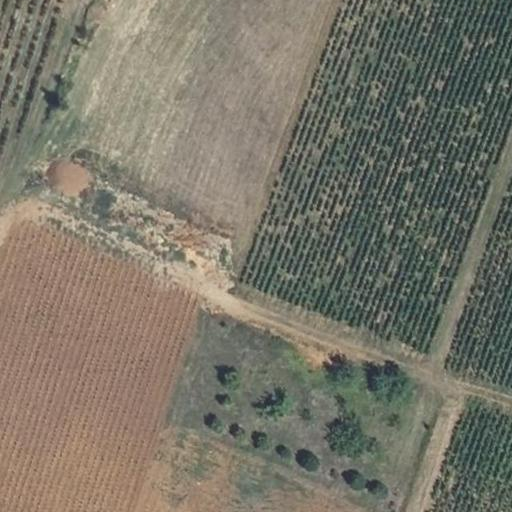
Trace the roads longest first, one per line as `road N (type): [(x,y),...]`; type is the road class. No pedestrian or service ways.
road 1 (track): [(511,400),(453,384),(233,296),(65,216),(14,202)]
road 2 (track): [(0,226),(123,0)]
